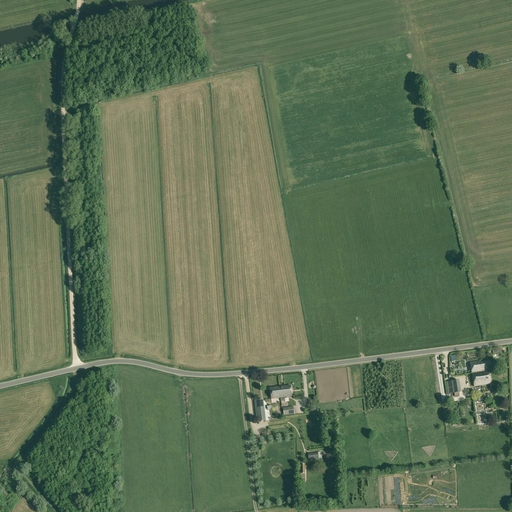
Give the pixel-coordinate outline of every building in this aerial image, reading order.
[(470,363),(472,373),(488,371),(486,360),(470,363)] [(488,371),(472,373),(474,387),(491,384),(488,371)] [(457,381),(451,382),(446,382),(448,394),(453,394),(454,393),(455,397),(459,396),(459,393),(457,381)] [(290,386),(280,387),(281,398),(281,401),(284,401),(284,398),(292,397),(290,386)] [(281,398),(280,387),(270,388),(271,399),(281,398)] [(348,399),(318,403),(319,411),(349,407),(348,399)] [(266,419),(263,400),(254,401),(256,420),(266,419)]
